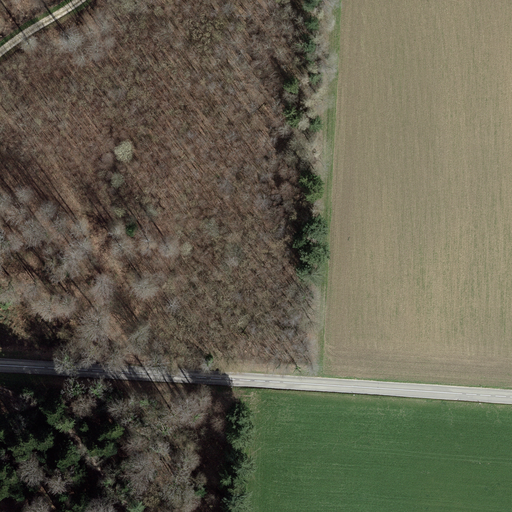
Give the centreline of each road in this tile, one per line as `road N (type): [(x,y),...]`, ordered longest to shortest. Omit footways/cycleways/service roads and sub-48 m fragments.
road 1 (tertiary): [(511,397),(0,364)]
road 2 (track): [(0,388),(56,418),(129,511)]
